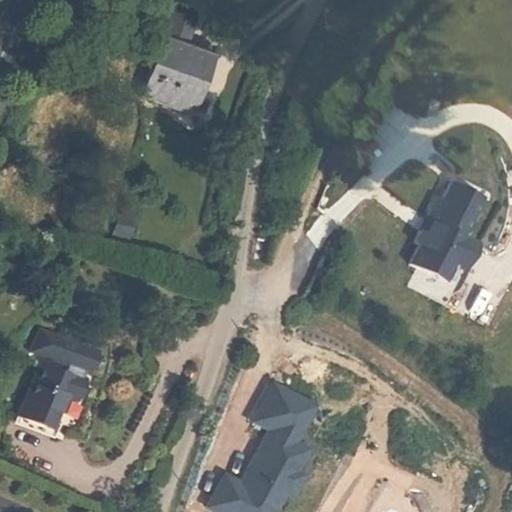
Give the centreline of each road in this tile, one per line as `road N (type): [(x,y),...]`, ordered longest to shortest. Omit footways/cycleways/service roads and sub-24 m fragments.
road 1 (unclassified): [(315,0),(254,124),(238,297),(156,511)]
road 2 (track): [(238,297),(272,287),(357,85),(394,28),(425,0)]
